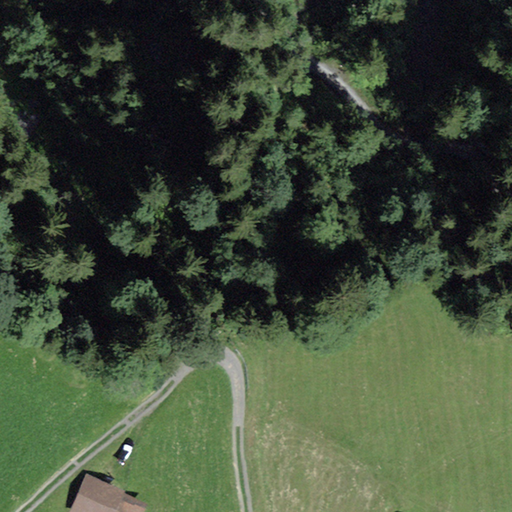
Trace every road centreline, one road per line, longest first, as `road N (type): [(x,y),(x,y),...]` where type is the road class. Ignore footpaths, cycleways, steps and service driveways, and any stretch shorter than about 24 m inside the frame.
road 1 (track): [(34,511),(147,422),(196,370),(218,364),(235,372),(258,511)]
road 2 (track): [(511,206),(457,154),(383,126),(325,79),(265,0)]
